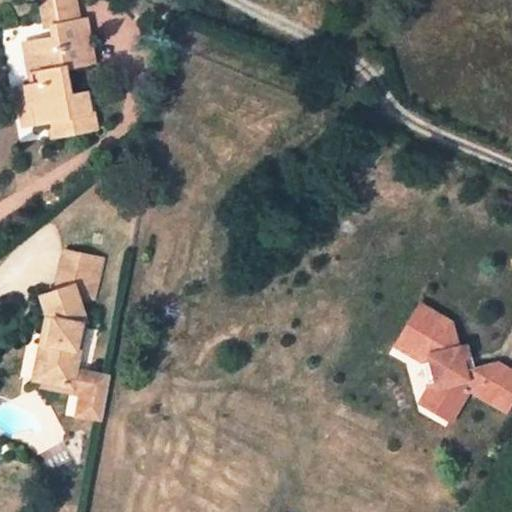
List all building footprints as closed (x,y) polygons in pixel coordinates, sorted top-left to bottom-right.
[(77,21),(73,0),(39,0),(45,27),(55,25),(56,37),(58,49),(34,54),(39,84),(32,85),(24,86),(28,105),(33,104),(36,123),(49,121),(52,137),(93,129),(86,93),(69,95),(63,68),(94,63),(85,19),(77,21)] [(58,49),(56,37),(24,44),(32,85),(39,84),(34,54),(58,49)] [(23,126),(36,123),(33,104),(28,105),(24,86),(16,88),(23,126)] [(93,299),(102,260),(65,251),(56,291),(73,285),(79,303),(93,299)] [(56,291),(40,296),(47,316),(41,343),(49,345),(46,361),(41,360),(37,380),(43,381),(81,389),(107,394),(110,377),(75,370),(80,351),(75,350),(80,324),(86,323),(79,303),(73,285),(56,291)] [(466,358),(463,345),(458,346),(451,322),(419,304),(398,339),(427,356),(437,388),(426,406),(451,421),(469,389),(506,411),(511,400),(511,371),(495,361),(474,366),(464,369),(461,359),(466,358)] [(427,356),(398,339),(394,345),(420,361),(428,387),(420,403),(426,406),(437,388),(427,356)] [(464,369),(474,366),(467,344),(463,345),(466,358),(461,359),(464,369)] [(81,389),(43,381),(42,386),(80,394),(81,389)] [(107,394),(81,389),(80,394),(77,416),(102,421),(107,394)]
